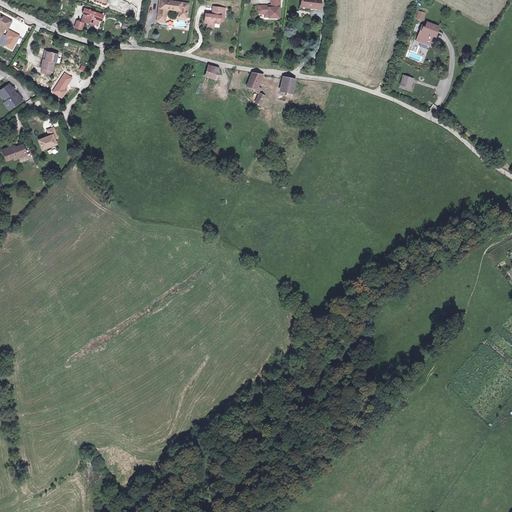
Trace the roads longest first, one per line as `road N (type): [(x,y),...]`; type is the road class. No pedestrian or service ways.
road 1 (unclassified): [(130,46),(335,78),(383,94),(445,124),(511,176)]
road 2 (residential): [(107,46),(63,118),(82,157)]
